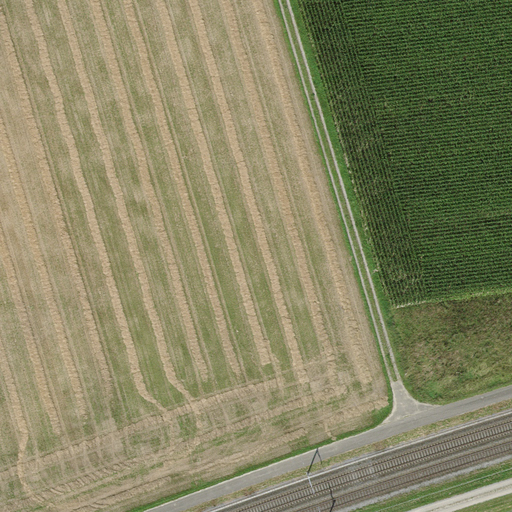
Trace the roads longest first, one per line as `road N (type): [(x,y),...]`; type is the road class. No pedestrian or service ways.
road 1 (track): [(408,405),(283,0)]
road 2 (track): [(511,378),(408,405),(118,511)]
